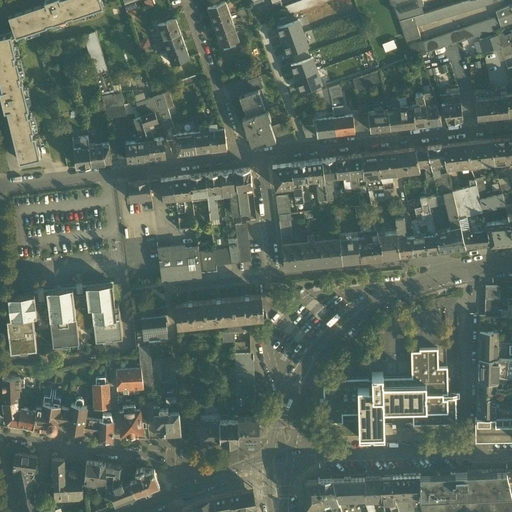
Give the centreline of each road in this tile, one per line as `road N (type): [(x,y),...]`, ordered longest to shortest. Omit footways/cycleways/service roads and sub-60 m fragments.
road 1 (residential): [(280,456),(294,394),(340,325),(392,289),(456,269)]
road 2 (residential): [(511,127),(261,155)]
road 3 (residential): [(243,157),(0,186)]
road 4 (residential): [(280,456),(470,452)]
road 5 (residential): [(456,269),(432,259),(272,274)]
road 6 (residential): [(470,452),(466,268)]
road 7 (residential): [(0,438),(167,457)]
road 8 (residential): [(243,157),(186,0)]
road 9 (residential): [(136,511),(280,456)]
